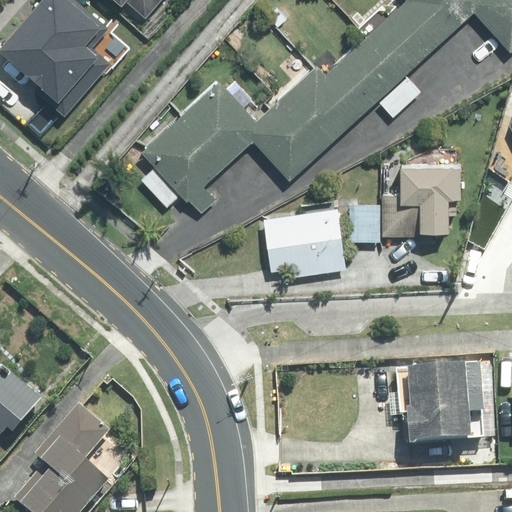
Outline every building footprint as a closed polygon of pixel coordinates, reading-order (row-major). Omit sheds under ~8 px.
[(35,82),(65,109),(113,56),(91,36),(105,20),(82,0),(39,0),(7,37),(45,71),(35,82)] [(123,0),(147,23),(169,0),(123,0)] [(223,77),(145,143),(203,211),(224,193),(215,182),(259,146),(288,180),(482,18),(510,51),(511,49),(511,0),(388,0),(254,113),(223,77)] [(410,197),(356,194),(354,233),(451,238),(453,193),(468,194),(469,159),(412,156),(410,197)] [(347,209),(267,214),(271,278),(352,272),(347,209)] [(489,355),(400,360),(405,443),(481,438),(478,405),(493,404),(489,355)] [(46,399),(0,358),(0,440),(1,441),(13,428),(17,431),(46,399)] [(118,428),(83,400),(40,454),(51,462),(24,496),(43,511),(83,511),(113,475),(93,460),(118,428)]
